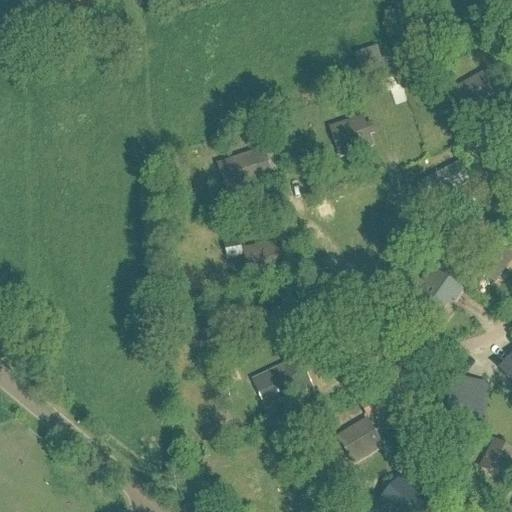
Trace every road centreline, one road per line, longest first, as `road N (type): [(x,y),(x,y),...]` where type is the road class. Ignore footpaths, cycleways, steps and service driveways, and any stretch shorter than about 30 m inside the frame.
road 1 (track): [(359,260),(398,362),(412,458),(422,480),(472,511)]
road 2 (track): [(511,329),(331,390),(263,442)]
road 3 (unclassified): [(155,508),(0,378)]
